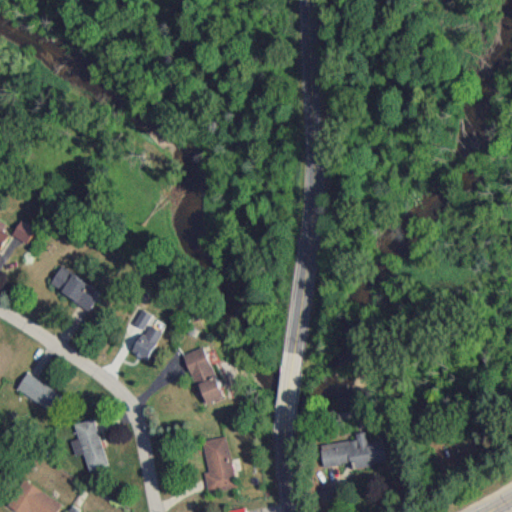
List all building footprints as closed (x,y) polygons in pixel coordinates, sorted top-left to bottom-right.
[(11,242),(26,248),(32,233),(18,227),(11,242)] [(0,252),(8,240),(0,235),(0,252)] [(48,293),(90,314),(100,294),(58,273),(48,293)] [(121,353),(146,366),(161,337),(149,330),(153,322),(141,316),(121,353)] [(180,361),(201,409),(222,400),(201,352),(180,361)] [(14,396),(50,419),(63,398),(27,376),(14,396)] [(94,424),(72,429),(77,446),(70,448),(74,461),(81,459),(86,477),(106,472),(94,424)] [(354,444),(318,450),(321,472),(354,467),(355,472),(384,468),(381,444),(365,447),(364,436),(353,438),(354,444)] [(225,441),(200,446),(209,497),(234,492),(225,441)] [(5,511),(58,511),(60,510),(21,486),(5,511)]
